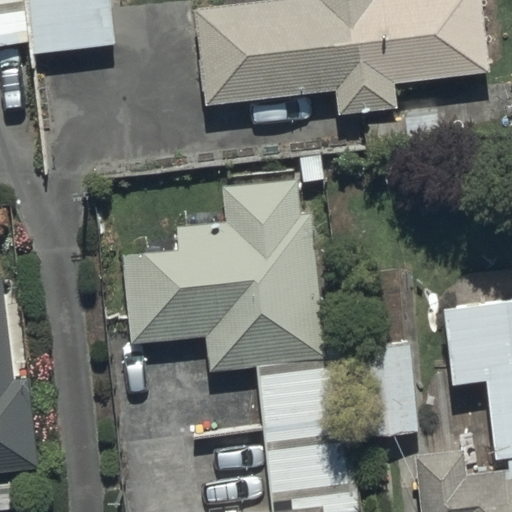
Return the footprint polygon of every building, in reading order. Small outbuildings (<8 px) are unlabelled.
[(0,0),(0,31),(27,28),(25,0),(0,0)] [(25,0),(27,28),(29,42),(115,33),(111,0),(25,0)] [(194,0),(204,91),(339,78),(341,99),(397,93),(394,65),(489,56),(483,0),(194,0)] [(176,227),(121,233),(132,329),(208,320),(212,356),(253,351),(271,496),(193,506),(193,511),(319,511),(318,500),(357,495),(339,347),(330,348),(312,199),(302,200),(298,168),(229,176),(233,212),(175,219),(176,227)] [(0,457),(37,454),(14,264),(0,265),(0,457)] [(507,439),(511,438),(511,278),(445,285),(453,364),(485,361),(493,441),(507,439)] [(412,327),(352,331),(357,424),(418,421),(412,327)] [(508,454),(494,455),(466,458),(463,431),(418,436),(426,511),(511,511),(511,438),(507,439),(508,454)]
